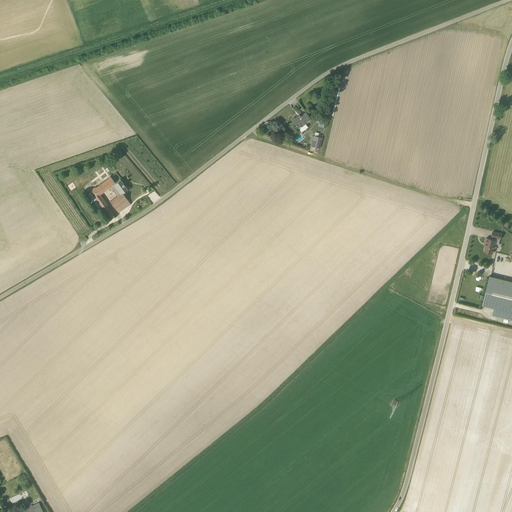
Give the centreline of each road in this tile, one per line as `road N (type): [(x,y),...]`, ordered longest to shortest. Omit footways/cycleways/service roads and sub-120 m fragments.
road 1 (unclassified): [(0,297),(177,187),(323,73),(511,0)]
road 2 (unclassified): [(392,511),(411,470),(511,52)]
road 3 (track): [(250,131),(475,206)]
